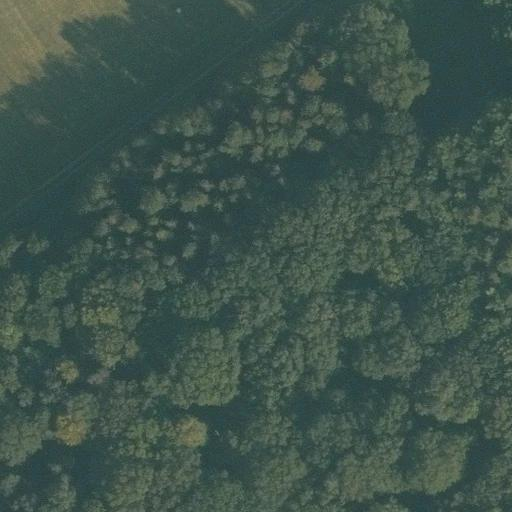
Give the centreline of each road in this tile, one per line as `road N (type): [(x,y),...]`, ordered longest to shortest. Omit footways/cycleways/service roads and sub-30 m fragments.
road 1 (track): [(297,0),(0,224)]
road 2 (track): [(210,65),(253,111),(343,160),(402,160),(467,122)]
